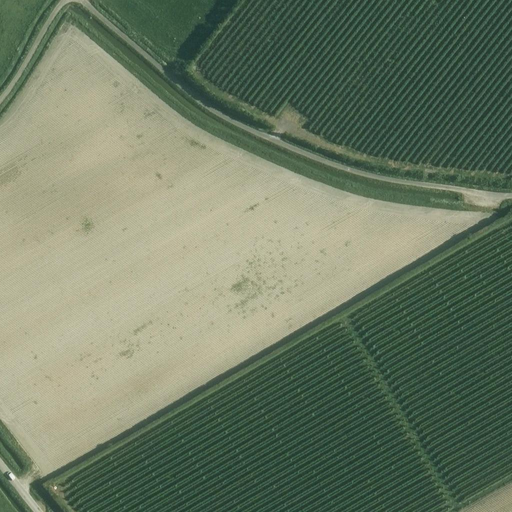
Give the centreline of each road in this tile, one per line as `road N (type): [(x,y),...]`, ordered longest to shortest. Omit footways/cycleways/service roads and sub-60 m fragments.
road 1 (unclassified): [(511,196),(365,175),(251,131),(206,108),(79,0)]
road 2 (unclassified): [(0,104),(67,0)]
